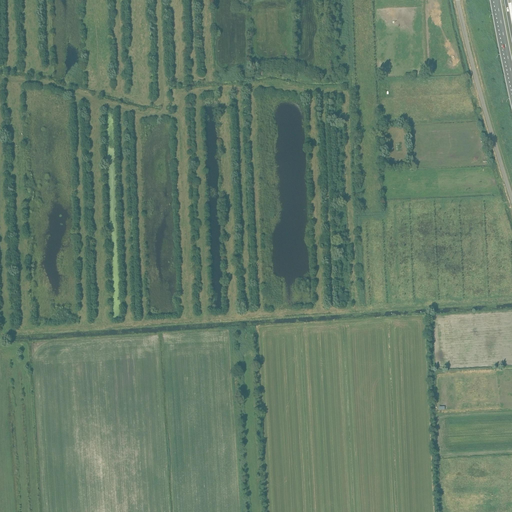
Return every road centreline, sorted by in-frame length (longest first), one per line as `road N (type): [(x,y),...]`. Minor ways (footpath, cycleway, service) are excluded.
road 1 (track): [(511,294),(4,332)]
road 2 (unclassified): [(511,197),(458,0)]
